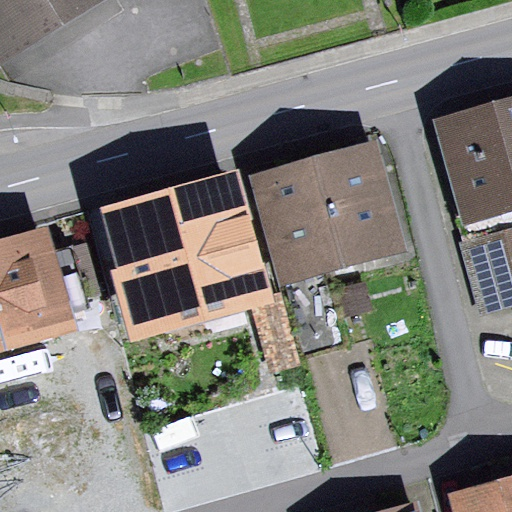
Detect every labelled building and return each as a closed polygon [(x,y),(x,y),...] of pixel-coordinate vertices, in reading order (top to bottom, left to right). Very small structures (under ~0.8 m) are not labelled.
[(0,0),(0,43),(69,0),(0,0)] [(461,209),(487,303),(511,296),(511,117),(452,134),(471,206),(461,209)] [(300,358),(348,345),(325,263),(398,243),(374,156),(258,187),(300,358)] [(122,272),(135,320),(255,287),(230,195),(120,225),(133,270),(122,272)] [(22,256),(21,252),(0,258),(0,334),(2,340),(14,348),(60,334),(65,326),(42,250),(22,256)] [(237,312),(243,337),(286,326),(280,301),(237,312)] [(0,372),(0,422),(91,397),(77,350),(0,372)] [(511,511),(511,491),(462,506),(463,511),(511,511)]
